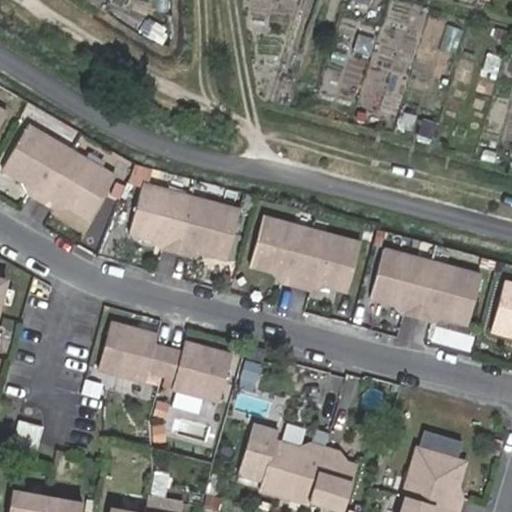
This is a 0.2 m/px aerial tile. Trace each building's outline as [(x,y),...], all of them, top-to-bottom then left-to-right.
[(368,10),(371,0),(352,0),(351,5),(368,10)] [(367,59),(374,39),(360,34),(353,54),(367,59)] [(467,112),(470,84),(454,82),(451,110),(467,112)] [(36,212),(65,161),(28,138),(2,182),(27,197),(23,204),(36,212)] [(108,186),(82,170),(65,161),(36,212),(55,224),(59,216),(82,230),(85,225),(108,186)] [(168,253),(181,204),(132,190),(119,240),(149,248),(147,257),(165,262),(168,253)] [(227,216),(181,204),(168,253),(165,262),(181,266),(183,257),(214,266),(227,216)] [(287,294),(303,237),(257,225),(244,274),(271,282),(269,290),(287,294)] [(349,249),(303,237),(287,294),(302,298),(304,291),(336,299),(349,249)] [(406,326),(423,268),(379,257),(366,307),(391,314),(390,321),(406,326)] [(471,281),(423,268),(406,326),(421,330),(423,323),(458,332),(471,281)] [(511,355),(511,293),(497,289),(483,338),(511,345),(511,347),(510,355),(511,355)] [(140,378),(156,382),(164,354),(148,350),(150,341),(117,331),(104,378),(138,387),(140,378)] [(164,354),(156,382),(171,386),(170,394),(209,404),(221,360),(180,349),(178,358),(164,354)] [(87,379),(83,394),(100,398),(103,383),(87,379)] [(13,446),(39,450),(43,424),(16,420),(13,446)] [(260,484),(272,441),(274,435),(251,428),(237,477),(260,484)] [(258,491),(304,505),(306,498),(323,447),(306,442),(303,450),(272,441),(260,484),(258,491)] [(336,451),(323,447),(306,498),(341,508),(354,465),(334,459),(336,451)] [(449,496),(453,483),(458,467),(410,453),(408,452),(394,498),(399,500),(440,511),(455,511),(459,499),(449,496)] [(39,511),(41,501),(5,495),(2,511),(39,511)] [(142,498),(139,511),(170,511),(172,503),(142,498)] [(440,511),(399,500),(395,511),(440,511)] [(41,501),(39,511),(71,511),(72,506),(41,501)]
